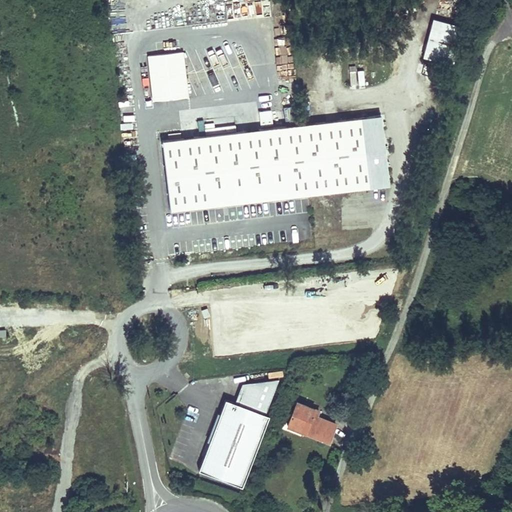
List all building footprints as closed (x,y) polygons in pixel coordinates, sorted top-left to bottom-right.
[(247,4),(235,5),(236,17),(247,16),(247,4)] [(288,7),(273,8),(273,26),(288,26),(288,7)] [(433,19),(423,56),(452,64),(462,27),(433,19)] [(183,51),(148,55),(153,101),(188,97),(183,51)] [(350,86),(365,85),(363,65),(348,66),(350,86)] [(332,88),(344,89),(345,68),(333,67),(332,88)] [(204,97),(188,99),(189,111),(205,110),(204,97)] [(257,112),(259,127),(273,125),(271,110),(257,112)] [(162,140),(170,210),(389,185),(381,115),(162,140)] [(122,142),(131,143),(132,132),(123,132),(122,142)] [(271,412),(228,395),(200,466),(243,483),(271,412)] [(296,402),(289,422),(306,429),(304,432),(329,442),(336,424),(316,417),(312,415),(314,409),(296,402)] [(289,422),(287,425),(304,432),(306,429),(289,422)] [(51,511),(50,493),(4,497),(6,508),(12,507),(12,511),(51,511)]
